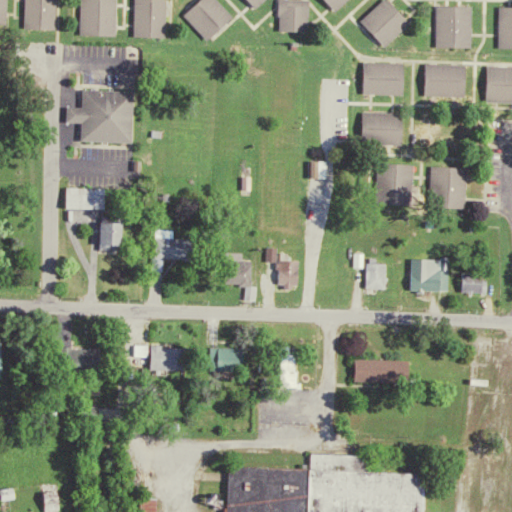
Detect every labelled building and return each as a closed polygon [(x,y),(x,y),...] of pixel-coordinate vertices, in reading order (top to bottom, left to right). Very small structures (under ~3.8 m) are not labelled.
[(0,0),(0,17),(15,18),(15,0),(0,0)] [(20,0),(19,25),(52,26),(52,0),(20,0)] [(75,0),(75,31),(111,33),(112,0),(75,0)] [(130,0),(129,33),(161,35),(161,0),(130,0)] [(216,0),(192,0),(180,12),(202,37),(228,13),(216,0)] [(255,0),(263,8),(270,0),(255,0)] [(273,0),(273,28),(302,29),(302,0),(273,0)] [(334,0),(346,11),(355,0),(334,0)] [(387,0),(375,0),(357,16),(380,42),(405,20),(387,0)] [(433,4),(432,43),(467,43),(468,4),(433,4)] [(511,5),(494,5),(494,44),(511,44),(511,5)] [(359,60),(358,90),(398,92),(400,62),(359,60)] [(422,62),(420,92),(459,94),(460,64),(422,62)] [(511,64),(484,63),(482,96),(511,97),(511,64)] [(79,87),(78,104),(63,104),(62,119),(78,120),(77,141),(126,142),(128,89),(79,87)] [(358,109),(356,138),(396,142),(398,112),(358,109)] [(306,153),(305,175),(322,175),(323,153),(306,153)] [(321,176),(334,176),(334,160),(321,159),(321,176)] [(371,160),(369,199),(405,201),(406,161),(371,160)] [(426,162),(422,203),(459,206),(463,166),(426,162)] [(423,165),(396,163),(393,195),(419,198),(423,165)] [(61,185),(61,206),(99,206),(99,186),(61,185)] [(95,220),(94,249),(118,250),(119,220),(95,220)] [(110,247),(133,247),(133,221),(110,220),(110,247)] [(150,227),(149,256),(189,257),(190,237),(168,236),(168,227),(150,227)] [(372,252),(361,252),(361,266),(372,267),(372,252)] [(274,256),(273,285),(292,286),(294,257),(274,256)] [(406,256),(405,291),(436,292),(437,256),(406,256)] [(218,257),(217,283),(247,284),(248,258),(218,257)] [(361,261),(361,286),(381,286),(382,261),(361,261)] [(395,263),(374,262),(373,287),(394,288),(395,263)] [(264,299),(264,285),(258,284),(259,271),(240,270),(239,284),(253,284),(252,299),(264,299)] [(455,270),(455,291),(483,291),(483,277),(476,277),(477,271),(455,270)] [(0,377),(11,377),(10,342),(0,342),(0,377)] [(126,342),(126,356),(142,356),(142,367),(177,367),(177,344),(154,344),(154,342),(126,342)] [(272,342),(272,386),(296,386),(296,380),(290,380),(290,369),(287,369),(287,342),(272,342)] [(51,344),(51,365),(61,365),(61,374),(93,374),(93,344),(51,344)] [(202,345),(201,362),(208,362),(208,367),(235,368),(236,346),(202,345)] [(253,347),(227,347),(227,370),(253,369),(253,347)] [(351,356),(350,378),(400,381),(401,359),(351,356)] [(223,463),(220,511),(418,511),(421,471),(359,468),(360,454),(305,451),(305,467),(223,463)] [(37,484),(41,510),(55,508),(51,482),(37,484)] [(52,511),(67,510),(66,483),(51,483),(52,511)] [(0,487),(0,498),(12,498),(11,487),(0,487)] [(133,495),(132,511),(149,511),(149,495),(133,495)]
